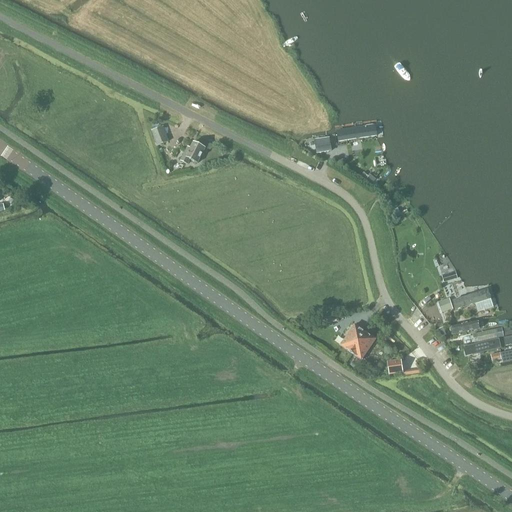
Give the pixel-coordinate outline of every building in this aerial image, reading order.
[(374,126),(346,130),(336,131),(337,134),(339,143),(376,138),(374,126)] [(159,147),(169,143),(164,128),(153,132),(159,147)] [(317,154),(333,151),(331,138),(315,140),(317,154)] [(207,150),(195,144),(192,150),(189,148),(182,162),(189,166),(191,161),(199,165),(207,150)] [(455,273),(442,276),(444,283),(457,279),(455,273)] [(490,290),(454,303),(458,311),(493,299),(490,290)] [(478,313),(494,308),(491,300),(475,305),(478,313)] [(442,306),(444,313),(454,310),(452,302),(442,306)] [(479,323),(452,329),(453,335),(480,329),(479,323)] [(352,354),(367,332),(356,325),(340,347),(352,354)] [(503,329),(474,335),(476,344),(505,338),(503,329)] [(367,332),(352,354),(363,362),(378,339),(367,332)] [(500,340),(464,348),(465,356),(502,348),(500,340)] [(511,351),(502,354),(504,363),(511,361),(511,351)] [(492,356),(493,362),(502,360),(500,354),(492,356)] [(404,373),(402,360),(388,362),(390,375),(404,373)]
